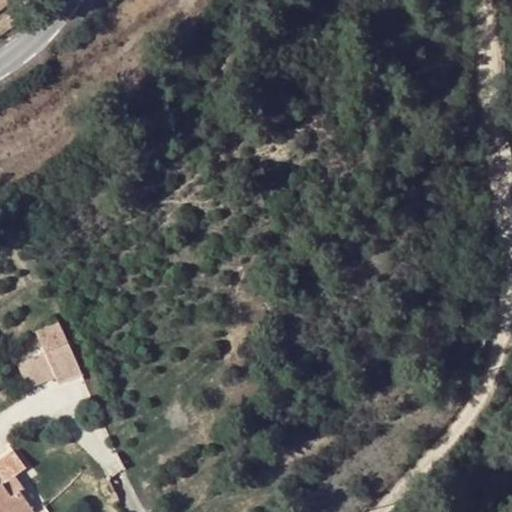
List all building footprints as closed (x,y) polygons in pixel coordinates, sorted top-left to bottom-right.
[(0,0),(0,10),(20,0),(0,0)] [(475,273),(473,281),(481,283),(483,275),(475,273)] [(50,347),(63,341),(53,319),(40,328),(50,347)] [(50,347),(36,353),(14,363),(18,373),(25,387),(52,375),(55,381),(77,371),(63,341),(50,347)] [(0,511),(27,511),(31,510),(16,489),(9,494),(0,481),(11,473),(22,466),(11,450),(0,458),(0,511)] [(19,487),(11,473),(0,481),(9,494),(16,489),(19,487)]
